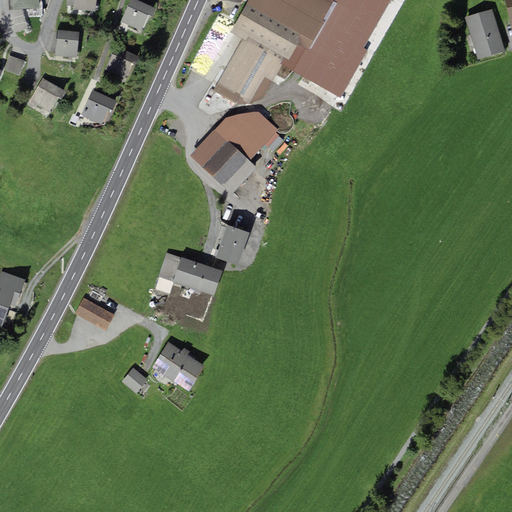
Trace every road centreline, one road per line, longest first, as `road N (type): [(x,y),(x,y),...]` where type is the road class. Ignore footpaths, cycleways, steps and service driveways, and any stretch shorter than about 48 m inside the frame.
road 1 (secondary): [(198,0),(96,229),(0,410)]
road 2 (unknown): [(236,108),(198,120),(194,165),(249,216),(254,235)]
